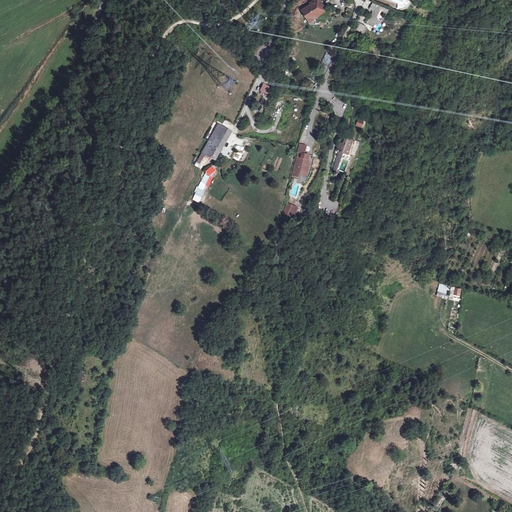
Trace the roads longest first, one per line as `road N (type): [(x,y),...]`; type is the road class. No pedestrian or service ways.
road 1 (track): [(258,0),(230,23),(174,23),(155,51),(55,356)]
road 2 (unclassified): [(0,174),(106,0)]
